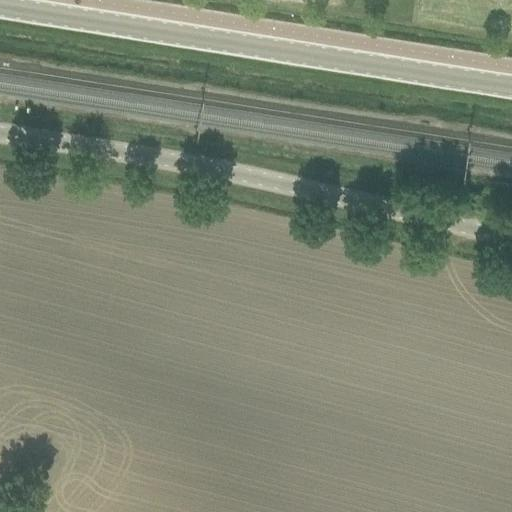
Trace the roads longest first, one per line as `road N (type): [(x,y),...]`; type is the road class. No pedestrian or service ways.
road 1 (unclassified): [(511,243),(125,149),(0,132)]
road 2 (tertiary): [(511,87),(0,6)]
